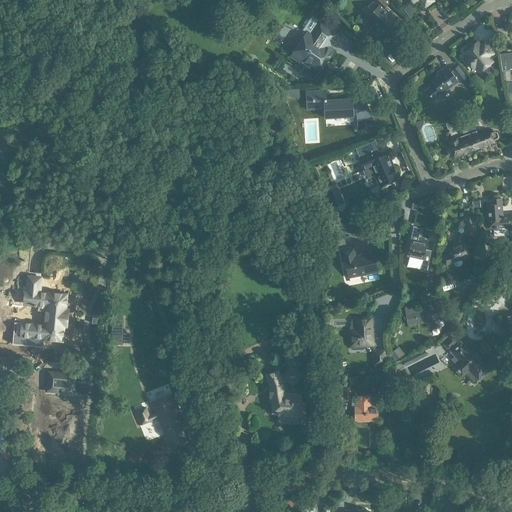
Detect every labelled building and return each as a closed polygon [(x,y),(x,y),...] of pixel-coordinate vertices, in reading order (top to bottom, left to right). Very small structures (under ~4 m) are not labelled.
[(395,21),(383,8),(390,2),(388,0),(374,0),(373,1),(378,7),(369,16),(372,19),(370,21),(385,36),(393,29),(390,26),(395,21)] [(411,3),(402,9),(409,18),(417,12),(411,3)] [(329,47),(338,33),(319,20),(310,34),(307,31),(302,38),(301,38),(300,37),(299,37),(298,37),(297,37),(296,37),(295,38),(294,39),(293,40),(293,41),(292,41),(292,42),(292,43),(292,44),(293,45),(293,46),(293,47),(294,48),(295,48),(291,55),(310,68),(312,65),(320,70),(334,50),(329,47)] [(490,60),(496,55),(493,38),(485,43),(485,42),(480,46),(477,42),(464,52),(467,56),(464,58),(473,69),(475,67),(479,72),(492,62),(490,60)] [(511,64),(511,52),(499,54),(502,71),(509,70),(508,65),(511,64)] [(433,85),(425,90),(432,100),(435,103),(443,97),(441,94),(459,80),(462,84),(468,80),(465,76),(457,66),(452,70),(453,71),(451,72),(446,65),(439,71),(442,75),(440,77),(439,75),(431,81),(433,85)] [(352,119),(366,118),(365,102),(352,103),(352,99),(325,100),(324,90),(313,91),(314,108),(325,108),(325,118),(343,116),(343,114),(352,114),(352,119)] [(473,103),(470,109),(476,113),(480,108),(473,103)] [(474,149),(463,120),(462,115),(446,121),(448,128),(460,124),(464,135),(448,141),(450,146),(447,147),(446,150),(448,155),(450,157),(454,156),(474,149)] [(463,120),(474,149),(494,142),(493,140),(497,138),(498,136),(496,132),(494,131),(490,133),(490,131),(479,134),(475,122),(472,123),(470,117),(463,120)] [(397,179),(396,176),(397,176),(393,166),(392,166),(386,153),(379,156),(376,150),(358,157),(363,170),(373,166),(376,173),(374,174),(379,186),(397,179)] [(343,202),(340,195),(337,196),(335,191),(332,192),(331,191),(326,193),(332,207),(343,202)] [(497,227),(511,226),(511,213),(507,214),(508,217),(502,217),(501,198),(492,198),(492,204),(486,204),(488,228),(494,227),(494,228),(497,228),(497,227)] [(460,240),(462,243),(448,248),(450,255),(442,258),(445,264),(453,261),(453,263),(454,265),(456,266),(458,266),(460,266),(461,264),(462,262),(462,260),(461,258),(469,256),(466,249),(471,247),(472,248),(478,244),(479,243),(475,215),(463,217),(464,223),(465,230),(465,233),(464,234),(463,234),(461,235),(461,236),(460,237),(460,238),(460,239),(460,240)] [(410,239),(411,239),(407,255),(423,259),(420,270),(426,271),(431,251),(425,249),(427,240),(418,238),(420,229),(413,227),(410,239)] [(326,245),(336,243),(335,236),(325,238),(326,245)] [(353,247),(340,250),(343,261),(345,261),(348,277),(377,271),(374,253),(355,257),(353,247)] [(22,323),(21,336),(20,345),(44,347),(44,339),(62,341),(66,295),(48,293),(48,294),(39,293),(41,277),(28,276),(26,291),(25,291),(24,304),(34,305),(34,306),(36,306),(36,305),(47,306),(45,326),(22,323)] [(426,290),(435,288),(435,279),(428,278),(426,290)] [(431,310),(406,314),(408,325),(428,321),(428,323),(435,322),(434,320),(442,319),(440,308),(438,308),(438,303),(430,305),(431,310)] [(458,323),(464,312),(454,307),(448,319),(450,320),(449,323),(454,326),(456,322),(458,323)] [(511,331),(511,315),(501,317),(503,333),(511,331)] [(371,318),(355,318),(355,319),(353,319),(351,321),(351,325),(350,327),(350,331),(351,344),(351,349),(353,350),(363,350),(365,348),(365,345),(373,345),(372,333),(370,333),(370,330),(372,330),(371,318)] [(122,344),(122,331),(113,331),(113,361),(120,361),(120,344),(122,344)] [(452,359),(457,365),(453,368),(461,376),(468,370),(477,381),(487,371),(478,361),(480,359),(472,351),(470,353),(460,342),(458,344),(451,337),(443,344),(448,350),(450,352),(455,357),(452,359)] [(402,356),(397,348),(388,355),(394,362),(402,356)] [(405,366),(427,355),(424,349),(402,360),(405,366)] [(385,350),(374,351),(375,365),(376,364),(376,376),(385,375),(384,364),(385,364),(385,350)] [(77,373),(47,370),(45,392),(75,395),(77,373)] [(286,394),(276,371),(264,375),(269,387),(268,403),(271,403),(271,414),(277,414),(277,415),(278,415),(278,417),(297,417),(297,411),(304,411),(305,403),(301,403),(301,395),(286,394)] [(429,399),(429,384),(420,384),(421,400),(429,399)] [(177,423),(180,422),(169,395),(152,402),(157,413),(148,417),(144,408),(133,412),(138,425),(149,421),(148,418),(158,414),(171,448),(185,443),(177,423)] [(355,397),(355,408),(354,408),(355,421),(357,421),(357,422),(363,422),(363,421),(376,421),(376,407),(375,407),(375,403),(371,403),(370,397),(355,397)] [(406,400),(406,403),(400,403),(401,420),(414,420),(414,417),(416,417),(415,400),(406,400)]
